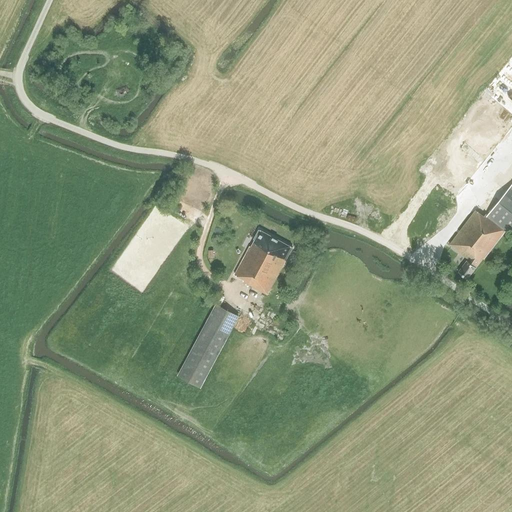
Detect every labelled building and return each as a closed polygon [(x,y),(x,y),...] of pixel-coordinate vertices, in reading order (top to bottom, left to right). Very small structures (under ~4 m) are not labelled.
[(502,103),(506,99),(496,90),(492,94),(502,103)] [(511,117),(483,95),(424,172),(455,196),(511,121),(511,117)] [(467,260),(458,272),(467,280),(482,259),(483,260),(506,232),(510,235),(511,232),(511,184),(492,211),(490,210),(484,218),(475,211),(449,245),(460,254),(467,260)] [(259,229),(254,239),(255,239),(251,247),(250,246),(250,247),(235,275),(244,280),(244,281),(267,294),(293,247),(259,229)] [(200,387),(238,316),(216,305),(178,376),(200,387)]
